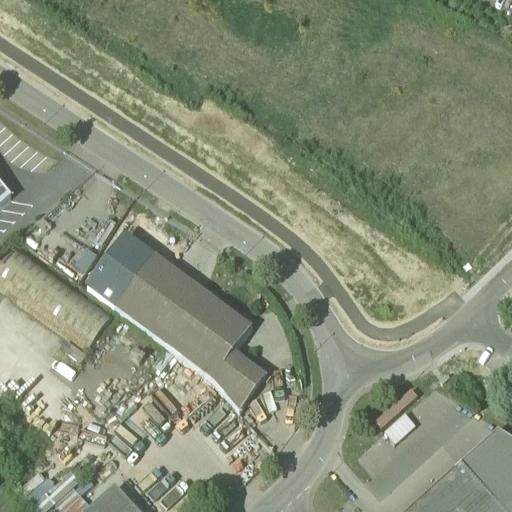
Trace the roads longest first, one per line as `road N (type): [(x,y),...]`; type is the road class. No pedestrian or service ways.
road 1 (unclassified): [(343,382),(325,326),(276,260),(0,86)]
road 2 (unclassified): [(343,382),(330,427),(301,476),(264,511)]
road 3 (unclassified): [(466,320),(401,373),(343,382)]
